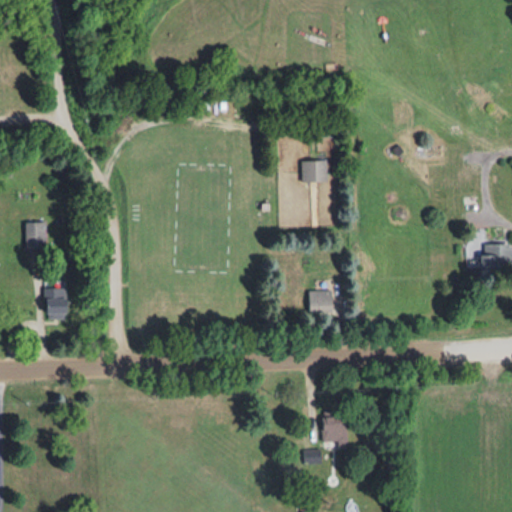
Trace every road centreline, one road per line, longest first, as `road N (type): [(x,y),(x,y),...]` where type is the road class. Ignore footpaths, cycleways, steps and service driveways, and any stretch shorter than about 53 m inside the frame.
road 1 (residential): [(0,369),(511,347)]
road 2 (residential): [(118,365),(113,243),(102,193),(60,115),(56,0)]
